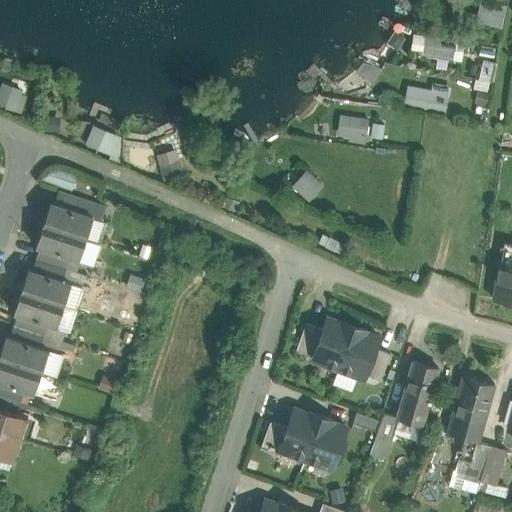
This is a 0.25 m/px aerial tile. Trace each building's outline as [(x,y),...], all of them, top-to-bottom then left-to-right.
[(504,6),(484,2),(480,21),(500,25),(504,6)] [(444,57),(447,39),(425,35),(422,53),(444,57)] [(488,80),(492,59),(481,58),(478,78),(488,80)] [(0,88),(0,104),(21,113),(28,93),(2,83),(0,88)] [(433,84),(431,91),(445,94),(447,87),(433,84)] [(442,112),(445,94),(431,91),(407,88),(405,105),(442,112)] [(366,139),(369,119),(341,115),(338,135),(366,139)] [(109,159),(120,163),(123,137),(94,126),(85,143),(111,155),(109,159)] [(175,148),(156,154),(163,178),(182,173),(175,148)] [(323,185),(306,171),(292,187),(309,201),(323,185)] [(106,206),(58,190),(54,202),(93,215),(92,216),(101,219),(106,206)] [(54,202),(50,201),(43,223),(85,237),(86,237),(92,216),(93,215),(54,202)] [(85,237),(43,223),(35,245),(39,246),(69,256),(93,264),(101,242),(86,237),(85,237)] [(511,246),(505,245),(502,262),(499,261),(493,299),(511,301),(511,246)] [(69,256),(39,246),(36,258),(66,268),(69,256)] [(66,268),(36,258),(32,269),(62,279),(66,268)] [(32,269),(28,268),(20,290),(63,304),(71,282),(62,279),(32,269)] [(63,304),(20,290),(13,312),(17,313),(47,323),(56,326),(63,304)] [(47,323),(17,313),(13,324),(44,334),(47,323)] [(340,322),(326,317),(322,328),(313,354),(311,358),(338,368),(353,325),(341,320),(340,322)] [(322,328),(305,322),(296,348),(313,354),(322,328)] [(44,334),(13,324),(10,336),(40,346),(44,334)] [(366,329),(353,325),(338,368),(364,377),(365,374),(375,347),(379,336),(365,331),(366,329)] [(10,336),(6,334),(0,351),(0,356),(41,370),(48,349),(40,346),(10,336)] [(390,353),(375,347),(365,374),(380,379),(390,353)] [(41,370),(0,356),(0,381),(25,390),(34,393),(41,370)] [(438,367),(412,360),(396,416),(396,417),(399,418),(422,424),(438,367)] [(495,384),(462,375),(448,425),(447,432),(464,437),(477,441),(479,441),(495,384)] [(25,390),(0,381),(0,393),(11,397),(21,401),(25,390)] [(0,393),(0,406),(7,409),(11,397),(0,393)] [(0,406),(0,430),(20,438),(27,416),(7,409),(0,406)] [(308,412),(294,407),(287,426),(278,448),(279,449),(305,458),(321,415),(308,410),(308,412)] [(379,419),(356,411),(352,422),(375,430),(379,419)] [(396,416),(384,412),(375,437),(390,443),(399,418),(396,417),(396,416)] [(333,419),(321,415),(305,458),(331,468),(346,426),(332,421),(333,419)] [(287,426),(270,420),(260,447),(278,454),(279,449),(278,448),(287,426)] [(448,425),(438,423),(433,442),(443,445),(447,432),(448,425)] [(20,438),(0,430),(0,455),(13,460),(20,438)] [(477,441),(464,437),(458,459),(470,462),(471,462),(477,441)] [(479,441),(477,441),(471,462),(470,462),(470,463),(484,467),(490,444),(479,441)] [(506,449),(490,444),(484,467),(480,480),(496,485),(506,449)] [(484,467),(470,463),(470,462),(458,459),(455,470),(467,474),(469,478),(480,481),(480,480),(484,467)] [(278,504),(264,499),(259,511),(289,511),(291,506),(279,502),(278,504)] [(344,511),(345,510),(322,502),(318,511),(344,511)]
